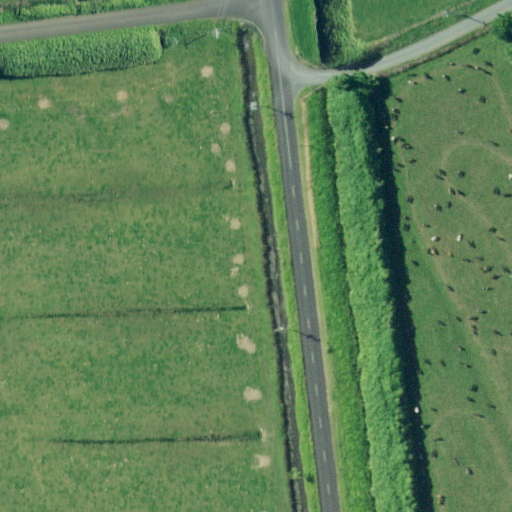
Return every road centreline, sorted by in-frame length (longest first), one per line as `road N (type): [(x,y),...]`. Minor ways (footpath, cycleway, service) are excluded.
road 1 (unclassified): [(273,0),(334,511)]
road 2 (unclassified): [(273,0),(0,32)]
